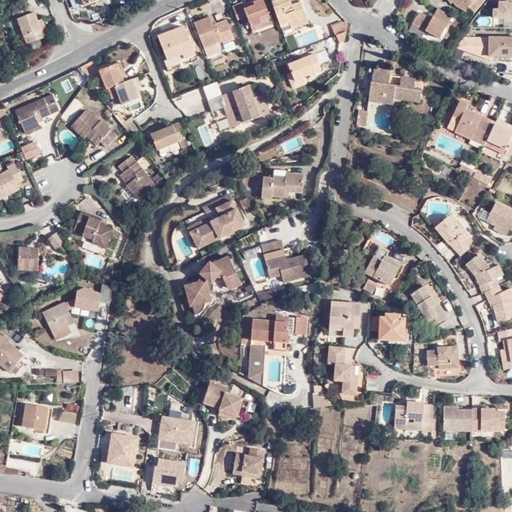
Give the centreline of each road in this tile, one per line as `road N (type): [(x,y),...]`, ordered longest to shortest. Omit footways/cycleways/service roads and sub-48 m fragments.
road 1 (unknown): [(350,76),(278,136),(184,182),(163,208),(156,234),(198,355),(270,394),(312,398)]
road 2 (tertiary): [(0,88),(190,0)]
road 3 (residential): [(343,0),(441,65),(511,92)]
